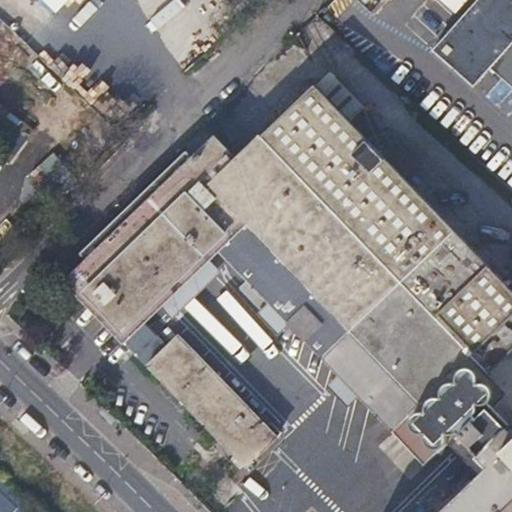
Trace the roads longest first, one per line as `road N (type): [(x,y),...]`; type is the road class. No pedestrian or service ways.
road 1 (residential): [(0,299),(300,0)]
road 2 (secondary): [(155,511),(0,362)]
